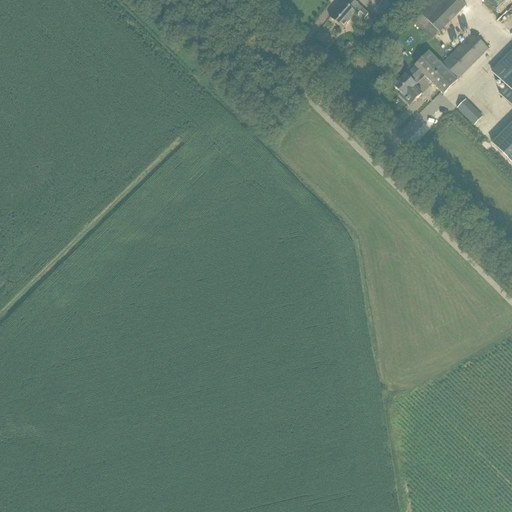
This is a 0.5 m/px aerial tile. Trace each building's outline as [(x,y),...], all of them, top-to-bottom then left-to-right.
[(330,19),(342,30),(349,22),(361,8),(351,0),(346,0),(336,11),(330,19)] [(422,16),(414,24),(431,41),(438,33),(439,34),(466,7),(459,0),(433,0),(420,14),(422,16)] [(363,33),(355,42),(360,47),(369,37),(367,35),(366,36),(363,33)] [(457,81),(489,50),(473,35),(442,66),(429,53),(415,67),(415,68),(406,77),(406,76),(394,88),(400,93),(398,95),(410,106),(422,94),(415,87),(416,86),(413,83),(422,74),(443,95),(450,88),(457,81)] [(511,164),(511,52),(491,73),(506,88),(499,95),(511,108),(511,124),(492,144),(511,164)] [(465,102),(457,110),(474,126),(482,118),(465,102)]
